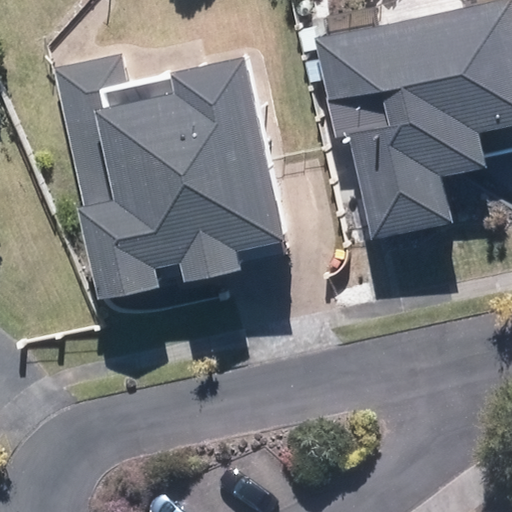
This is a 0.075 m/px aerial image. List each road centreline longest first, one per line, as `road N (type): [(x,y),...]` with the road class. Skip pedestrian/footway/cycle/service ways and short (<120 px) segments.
road 1 (residential): [(30,511),(47,472),(94,433),(166,412),(360,385)]
road 2 (residential): [(465,397),(332,511)]
